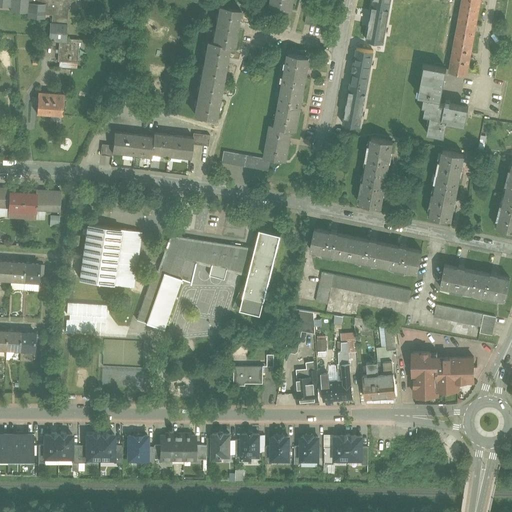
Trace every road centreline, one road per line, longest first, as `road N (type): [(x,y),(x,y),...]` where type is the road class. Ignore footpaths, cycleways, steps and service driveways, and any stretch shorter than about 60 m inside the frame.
road 1 (residential): [(0,413),(403,415)]
road 2 (residential): [(310,205),(167,180),(0,167)]
road 3 (residential): [(310,205),(347,0)]
road 4 (residential): [(511,250),(310,205)]
